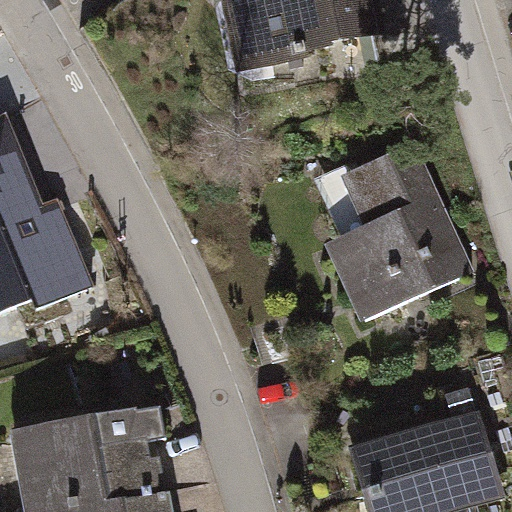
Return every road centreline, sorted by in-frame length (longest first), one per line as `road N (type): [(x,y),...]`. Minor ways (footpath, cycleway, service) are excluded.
road 1 (residential): [(251,511),(238,451),(87,123),(7,0)]
road 2 (residential): [(511,173),(458,0)]
